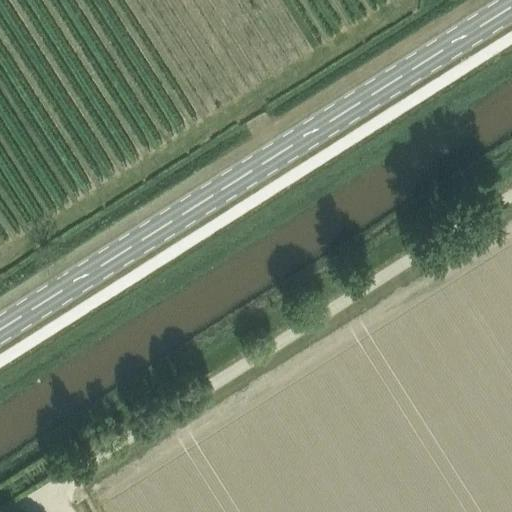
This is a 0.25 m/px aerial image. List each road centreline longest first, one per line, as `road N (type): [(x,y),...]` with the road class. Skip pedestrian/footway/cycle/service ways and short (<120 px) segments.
road 1 (secondary): [(0,330),(511,7)]
road 2 (unclassified): [(511,194),(65,477)]
